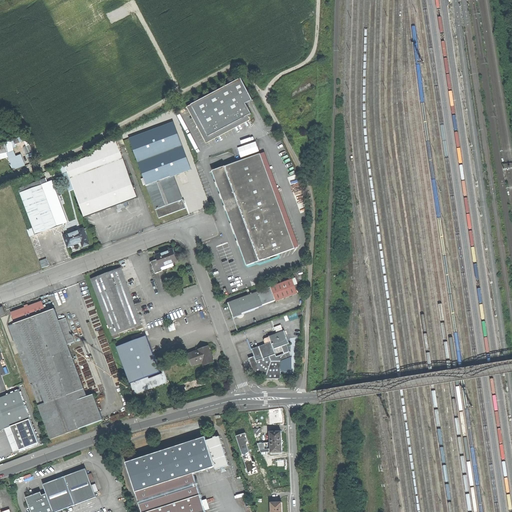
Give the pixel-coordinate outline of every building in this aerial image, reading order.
[(191,104),(208,136),(248,114),(251,113),(245,102),(252,99),(241,77),(191,104)] [(250,120),(248,114),(208,136),(191,104),(186,106),(206,143),(250,120)] [(147,183),(159,217),(173,212),(186,207),(181,194),(178,195),(170,175),(191,168),(174,121),(130,137),(144,177),(142,177),(144,184),(147,183)] [(23,138),(0,143),(0,158),(11,157),(14,169),(27,166),(25,153),(19,155),(16,141),(24,139),(23,138)] [(75,188),(86,216),(113,205),(138,196),(121,150),(68,170),(70,176),(75,188)] [(260,152),(212,169),(230,219),(246,265),(294,247),(260,152)] [(70,190),(75,188),(70,176),(66,178),(70,190)] [(33,227),(36,233),(49,228),(63,223),(46,177),(19,187),(33,227)] [(30,236),(36,233),(33,227),(27,229),(30,236)] [(65,234),(68,244),(82,240),(83,244),(89,242),(84,228),(65,234)] [(152,261),(156,272),(164,269),(162,265),(173,260),(174,262),(179,260),(174,247),(169,249),(169,250),(165,251),(162,253),(161,251),(157,253),(158,258),(152,261)] [(175,264),(174,262),(173,260),(162,265),(164,269),(175,264)] [(112,334),(142,323),(121,266),(91,278),(112,334)] [(293,278),(271,285),(276,299),(297,292),(294,283),(293,278)] [(230,308),(233,314),(276,299),(271,285),(228,301),(230,308)] [(43,298),(35,301),(38,310),(15,318),(16,323),(37,315),(58,374),(31,383),(51,437),(80,427),(71,401),(88,395),(69,342),(60,318),(56,306),(47,309),(43,298)] [(12,310),(15,318),(38,310),(35,301),(23,306),(12,310)] [(10,325),(31,383),(58,374),(37,315),(16,323),(10,325)] [(67,316),(60,318),(69,342),(76,340),(67,316)] [(274,324),(277,331),(284,329),(281,322),(274,324)] [(277,331),(269,334),(271,340),(264,343),(252,347),(254,354),(248,356),(250,362),(253,369),(264,377),(280,376),(282,358),(292,354),(290,348),(288,349),(285,342),(289,341),(285,328),(284,329),(277,331)] [(301,329),(292,332),(293,338),(303,335),(301,329)] [(130,381),(160,370),(154,352),(152,348),(147,334),(117,345),(130,381)] [(189,354),(193,366),(203,362),(204,365),(213,361),(208,346),(198,350),(198,351),(189,354)] [(18,388),(0,395),(0,427),(10,424),(29,417),(18,388)] [(95,392),(88,395),(71,401),(80,427),(104,418),(103,413),(95,392)] [(38,440),(29,417),(10,424),(19,448),(38,440)] [(269,430),(271,451),(281,450),(280,429),(269,430)] [(205,435),(126,461),(142,511),(207,511),(194,471),(215,465),(206,439),(205,435)] [(219,435),(206,439),(215,465),(216,468),(229,464),(219,435)] [(85,468),(64,476),(74,504),(96,496),(85,468)] [(43,484),(53,511),(54,511),(74,504),(64,476),(43,484)] [(281,511),(281,500),(270,500),(270,511),(281,511)]
